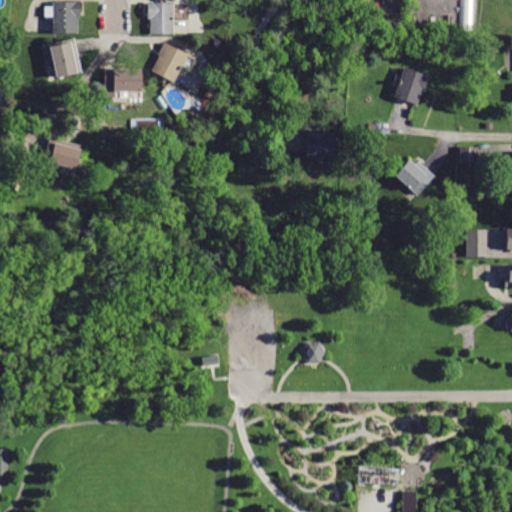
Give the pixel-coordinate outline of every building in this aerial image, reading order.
[(458,0),(457,31),(392,28),(393,0),(458,0)] [(473,0),(472,32),(460,31),(461,0),(473,0)] [(80,1),(80,19),(77,18),(78,34),(52,34),(52,18),(44,18),(44,7),(52,7),(52,3),(75,3),(75,1),(80,1)] [(169,2),(173,2),(173,34),(149,34),(149,19),(146,19),(146,2),(152,2),(169,2)] [(77,56),(81,72),(55,78),(51,62),(43,64),(40,47),(74,39),(77,56)] [(165,43),(187,55),(173,83),(150,71),(159,56),(157,55),(163,42),(165,43)] [(417,105),(393,97),(403,67),(430,75),(425,90),(422,89),(417,105)] [(112,70),(140,69),(141,91),(114,91),(114,98),(105,98),(104,68),(112,68),(112,70)] [(306,138),(307,134),(321,135),(322,133),(336,134),(334,159),(305,157),(306,138)] [(65,142),(80,146),(76,159),(80,160),(77,171),(42,161),(49,137),(65,142)] [(477,164),(460,163),(460,147),(477,147),(477,164)] [(417,196),(394,176),(407,161),(413,166),(417,162),(434,176),(417,196)] [(486,257),(466,257),(466,231),(486,231),(486,257)] [(506,267),(506,265),(511,265),(511,288),(503,288),(503,280),(506,280),(506,267)] [(306,342),(318,341),(324,351),(319,361),(307,362),(301,352),(306,342)] [(0,450),(7,450),(8,475),(0,475),(0,450)] [(396,467),(395,483),(355,481),(356,464),(396,467)] [(416,492),(415,511),(401,511),(402,491),(416,492)]
